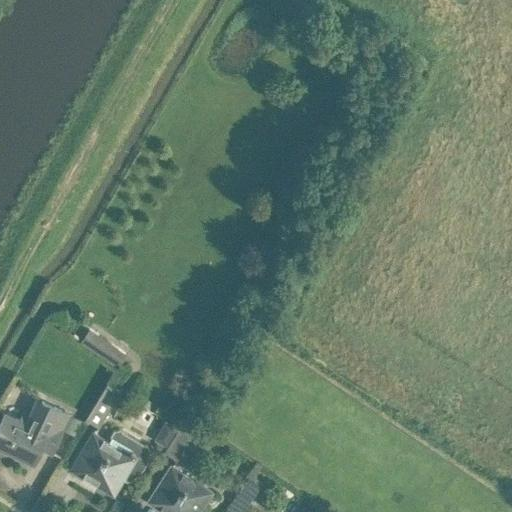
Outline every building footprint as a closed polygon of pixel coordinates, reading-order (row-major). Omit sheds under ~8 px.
[(101,340),(93,352),(117,367),(125,354),(101,340)] [(85,418),(99,426),(120,390),(107,381),(85,418)] [(15,417),(4,412),(0,421),(0,446),(33,462),(40,447),(51,452),(63,428),(71,413),(38,398),(31,412),(20,407),(15,417)] [(164,451),(177,459),(193,433),(180,425),(164,451)] [(92,479),(86,484),(87,485),(93,480),(112,492),(113,491),(108,488),(116,474),(126,480),(132,479),(133,476),(139,472),(145,464),(147,458),(148,447),(148,445),(146,443),(120,428),(118,428),(114,429),(107,440),(92,431),(71,467),(92,479)] [(148,499),(167,511),(196,511),(211,490),(171,464),(148,499)] [(224,510),(226,511),(242,511),(261,484),(248,475),(224,510)]
